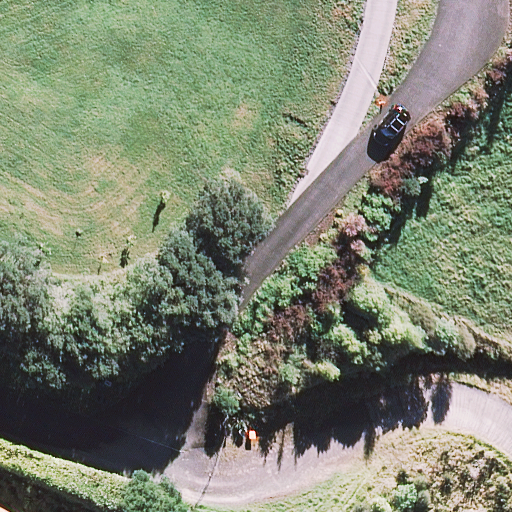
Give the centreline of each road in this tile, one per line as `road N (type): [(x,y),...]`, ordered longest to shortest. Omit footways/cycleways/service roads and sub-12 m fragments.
road 1 (unknown): [(62,424),(174,350),(220,305),(278,218),(384,0)]
road 2 (residential): [(170,470),(0,397)]
